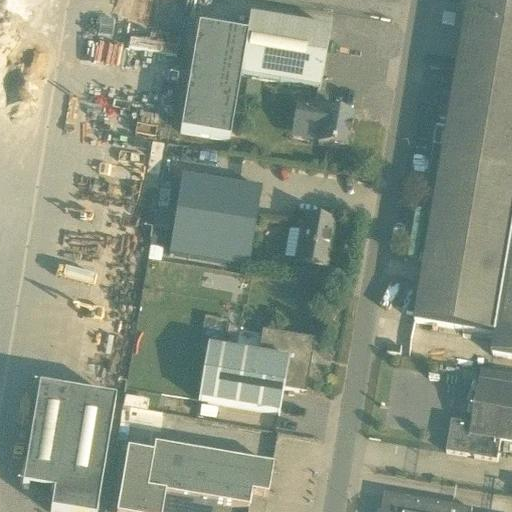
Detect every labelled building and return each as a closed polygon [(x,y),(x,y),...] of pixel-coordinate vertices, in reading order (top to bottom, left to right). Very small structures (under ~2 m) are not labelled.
[(511,0),(480,0),(479,9),(469,7),(415,324),(496,338),(493,357),(511,360),(511,0)] [(250,18),(247,38),(198,29),(180,134),(230,142),(240,78),(320,92),(330,32),(250,18)] [(291,143),(327,149),(347,153),(352,119),(296,110),(291,143)] [(182,179),(170,258),(248,271),(261,192),(182,179)] [(303,219),(295,266),(326,271),(334,224),(303,219)] [(198,404),(259,414),(279,417),(283,392),(305,396),(314,342),(262,333),(258,360),(207,350),(198,404)] [(471,427),(452,424),(446,455),(498,464),(501,445),(511,446),(511,389),(478,384),(471,427)] [(38,389),(22,490),(99,502),(115,402),(38,389)] [(127,453),(116,511),(158,511),(161,496),(248,511),(251,496),(267,499),(272,469),(154,448),(152,458),(127,453)] [(381,511),(464,511),(384,497),(381,511)]
